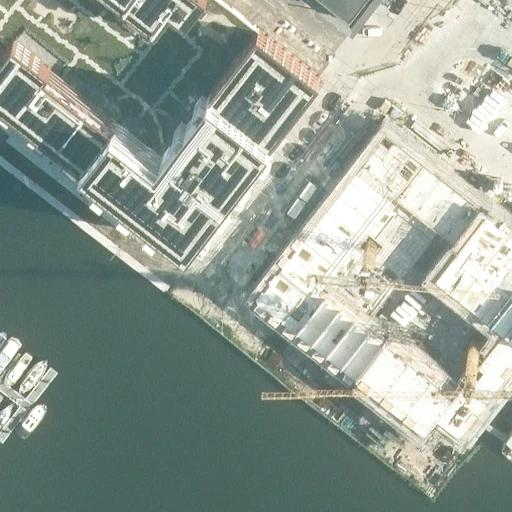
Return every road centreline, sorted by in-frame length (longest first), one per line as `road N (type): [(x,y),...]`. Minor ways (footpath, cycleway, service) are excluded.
road 1 (residential): [(211,279),(373,69)]
road 2 (residential): [(373,69),(511,173)]
